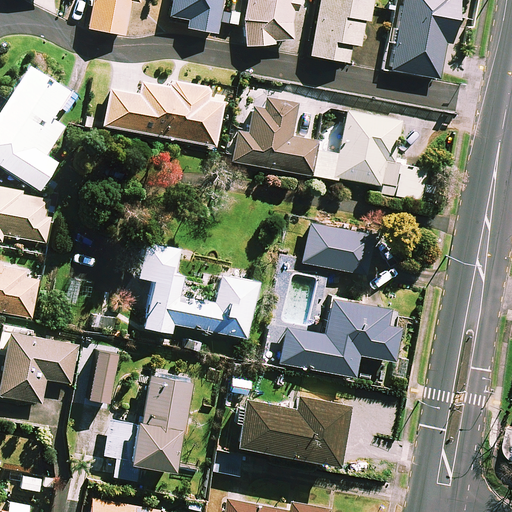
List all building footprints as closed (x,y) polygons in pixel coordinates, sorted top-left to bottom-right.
[(91,0),(87,30),(123,37),(129,2),(140,4),(140,0),(91,0)] [(221,0),(172,0),(169,17),(188,21),(186,30),(216,35),(221,0)] [(296,0),(247,0),(242,45),(271,48),(272,40),(291,42),(296,0)] [(371,0),(318,0),(310,58),(347,63),(350,46),(359,47),(363,22),(368,23),(371,0)] [(458,0),(399,0),(386,70),(438,81),(445,46),(450,44),(458,0)] [(67,93),(27,68),(0,110),(0,167),(39,192),(56,164),(44,157),(62,128),(50,120),(67,93)] [(224,94),(140,79),(137,96),(109,91),(102,128),(215,147),(224,94)] [(311,176),(315,150),(316,142),(291,138),(296,105),(265,101),(263,110),(251,108),(247,134),(236,132),(231,164),(311,176)] [(315,150),(311,176),(379,187),(378,194),(420,201),(424,170),(392,165),(399,121),(344,112),(337,154),(315,150)] [(54,201),(0,189),(0,242),(2,235),(44,244),(54,201)] [(178,250),(146,245),(139,280),(151,282),(142,329),(170,334),(172,325),(245,339),(255,283),(218,276),(213,304),(177,298),(181,276),(173,275),(178,250)] [(0,312),(31,319),(39,276),(0,268),(0,312)] [(386,308),(327,299),(321,338),(267,330),(262,364),(353,377),(356,356),(392,361),(395,337),(382,335),(386,308)] [(112,313),(94,312),(93,328),(111,329),(112,313)] [(76,346),(8,334),(0,384),(0,397),(40,404),(44,380),(70,384),(76,346)] [(191,380),(148,373),(139,426),(108,421),(103,456),(115,458),(112,478),(135,482),(138,468),(172,473),(179,433),(182,434),(191,380)] [(346,407),(296,398),(294,410),(245,401),(237,449),(335,467),(346,407)] [(243,462),(215,456),(212,472),(239,478),(243,462)] [(40,478),(20,476),(18,489),(38,491),(40,478)] [(161,511),(92,499),(89,511),(161,511)] [(224,511),(327,511),(328,510),(289,503),(288,511),(226,501),(224,511)] [(30,511),(29,511),(30,506),(7,503),(6,508),(0,508),(0,507),(0,511),(30,511)]
